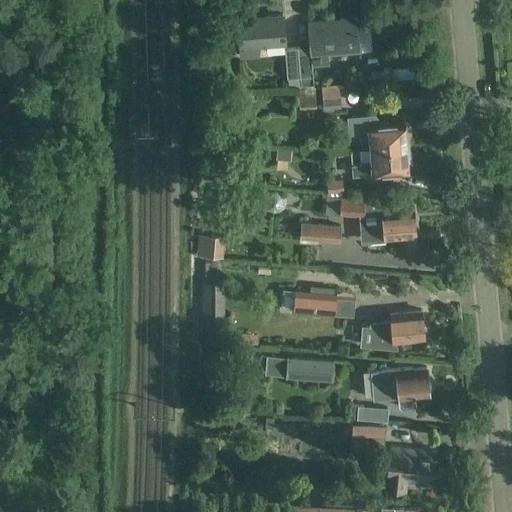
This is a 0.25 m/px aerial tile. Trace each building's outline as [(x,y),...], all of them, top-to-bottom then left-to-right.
[(282,15),(238,18),(241,57),(259,56),(258,45),(285,43),(282,15)] [(297,48),(300,85),(313,84),(311,68),(330,66),(329,54),(360,51),(357,18),(308,22),(310,47),(297,48)] [(300,85),(297,48),(285,49),(287,78),(288,78),(289,86),(300,85)] [(225,90),(211,88),(210,100),(224,101),(225,90)] [(339,89),(323,90),(325,110),(340,109),(339,89)] [(315,90),(299,91),(300,109),(316,108),(315,90)] [(370,149),(407,146),(405,122),(382,124),(372,116),(348,117),(349,136),(359,135),(359,138),(369,137),(370,149)] [(228,137),(229,128),(212,128),(211,137),(228,137)] [(243,147),(229,146),(228,161),(242,162),(243,147)] [(407,146),(370,149),(371,161),(360,162),(360,164),(351,165),(352,177),(364,176),(365,178),(369,181),(384,180),(388,172),(399,172),(401,174),(408,173),(410,170),(407,146)] [(343,181),(327,182),(328,194),(344,193),(343,181)] [(327,196),(326,213),(340,214),(341,198),(341,197),(327,196)] [(341,198),(340,214),(359,215),(360,222),(361,240),(361,242),(372,242),(386,241),(386,238),(415,235),(415,232),(417,230),(417,225),(414,223),(413,209),(387,211),(386,200),(377,201),(341,198)] [(299,241),(338,245),(340,225),(301,222),(299,241)] [(342,257),(342,249),(303,248),(302,256),(342,257)] [(323,281),(352,278),(351,268),(321,272),(323,281)] [(297,289),(295,308),(295,310),(335,314),(337,292),(297,289)] [(391,308),(429,304),(428,292),(390,296),(391,308)] [(366,327),(364,345),(395,348),(394,340),(423,338),(423,334),(425,331),(425,326),(422,323),(421,310),(390,313),(391,321),(371,323),(372,328),(371,328),(366,327)] [(431,363),(431,344),(396,344),(395,362),(431,363)] [(224,348),(207,347),(206,380),(224,381),(224,348)] [(287,371),(288,355),(267,354),(266,369),(287,371)] [(288,355),(287,371),(287,377),(333,380),(334,359),(288,355)] [(380,370),(370,371),(373,399),(398,397),(400,397),(400,405),(403,407),(414,406),(417,403),(416,395),(429,394),(428,391),(431,389),(430,384),(428,382),(426,368),(412,369),(412,367),(380,370)] [(354,417),(385,420),(386,407),(356,404),(354,417)] [(275,431),(294,433),(295,423),(274,422),(274,416),(267,416),(266,423),(275,424),(275,431)] [(352,443),(384,444),(385,426),(352,424),(352,443)] [(389,445),(385,488),(405,490),(406,482),(430,485),(434,450),(389,445)]
